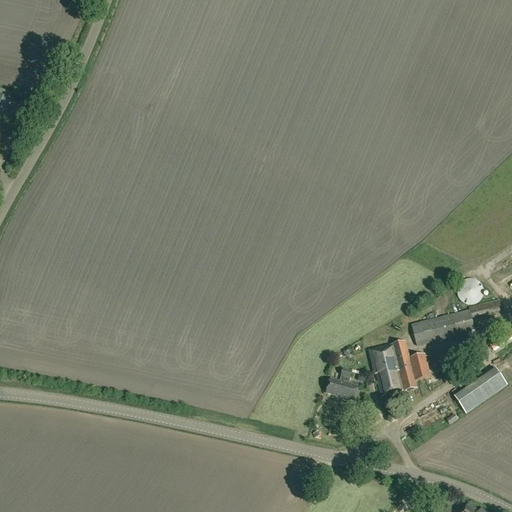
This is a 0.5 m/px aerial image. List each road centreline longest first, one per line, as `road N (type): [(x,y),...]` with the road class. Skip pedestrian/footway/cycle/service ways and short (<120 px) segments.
road 1 (tertiary): [(0,393),(119,410),(411,473),(511,508)]
road 2 (unclassified): [(0,218),(109,0)]
road 3 (unknown): [(411,473),(402,445),(411,409),(343,458)]
